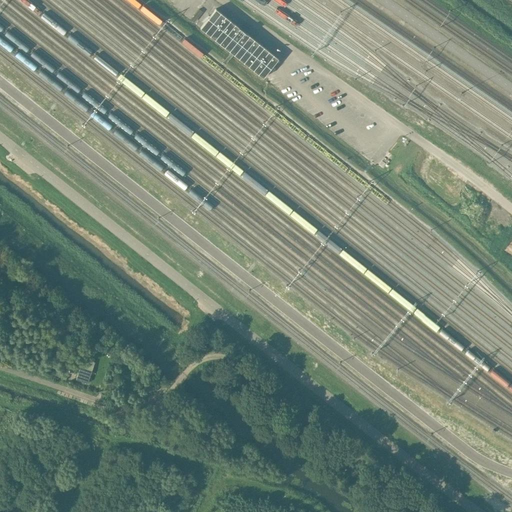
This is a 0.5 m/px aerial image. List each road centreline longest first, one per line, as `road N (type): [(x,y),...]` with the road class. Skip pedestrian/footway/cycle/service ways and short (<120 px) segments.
road 1 (track): [(71,511),(114,442),(196,468),(177,511)]
road 2 (track): [(0,443),(20,408),(30,406),(99,435),(53,511)]
road 3 (unknown): [(284,45),(273,58),(277,69),(356,134),(373,135),(386,118)]
road 4 (track): [(199,511),(229,481),(319,511)]
